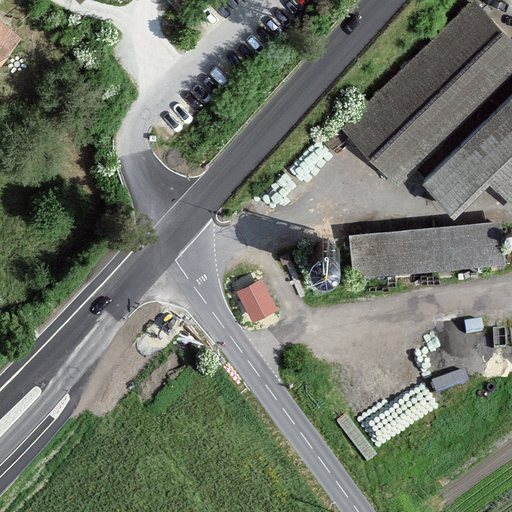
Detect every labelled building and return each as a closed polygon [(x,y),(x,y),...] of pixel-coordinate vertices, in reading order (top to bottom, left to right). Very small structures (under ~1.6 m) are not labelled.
[(161,0),(181,21),(202,0),(161,0)] [(511,75),(511,42),(471,0),(338,128),(395,187),(511,75)] [(0,60),(23,33),(0,13),(0,60)] [(450,215),(488,178),(511,203),(511,93),(419,184),(450,215)] [(346,234),(350,279),(505,267),(501,222),(346,234)] [(249,322),(275,310),(262,282),(236,294),(249,322)]
